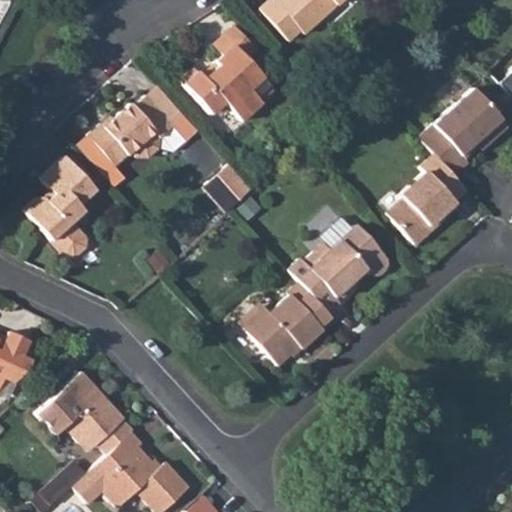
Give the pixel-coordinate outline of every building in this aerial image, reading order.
[(269,5),(258,15),(287,47),(299,36),(302,40),(343,0),(280,0),(272,7),(269,5)] [(255,108),(245,95),(256,84),(239,65),(251,55),(231,32),(209,51),(218,61),(211,68),(214,72),(199,85),(193,78),(179,91),(205,121),(219,108),(237,128),(256,109),(255,108)] [(256,84),(245,95),(255,108),(267,96),(256,84)] [(465,90),(412,140),(426,154),(449,179),(463,166),(460,161),(479,143),(483,147),(502,129),(465,90)] [(101,125),(86,139),(113,168),(129,155),(134,160),(148,160),(159,151),(160,139),(171,129),(142,98),(131,108),(128,105),(103,127),(101,125)] [(449,179),(426,154),(413,166),(418,171),(392,195),(395,199),(379,214),(413,250),(430,233),(427,229),(450,207),(449,205),(461,193),(449,179)] [(47,240),(62,256),(70,257),(81,247),(82,238),(67,222),(80,211),(74,205),(91,190),(62,157),(37,180),(51,197),(44,202),(41,198),(33,198),(20,210),(47,240)] [(248,194),(225,168),(203,189),(203,192),(225,216),(248,194)] [(299,261),(287,272),(298,284),(327,317),(340,305),(338,302),(348,292),(344,286),(361,271),(364,274),(370,276),(377,274),(381,270),(383,264),(382,258),(375,249),(353,226),(349,230),(339,219),(317,238),(328,249),(319,257),(314,253),(302,263),(299,261)] [(262,308),(241,328),(275,366),(297,347),(299,350),(320,332),(318,329),(329,319),(327,317),(298,284),(287,294),(288,295),(268,314),(262,308)] [(29,363),(19,358),(23,351),(27,342),(7,332),(0,346),(0,381),(2,378),(12,384),(25,371),(29,363)] [(60,424),(75,442),(85,434),(93,443),(103,455),(126,435),(128,432),(118,421),(119,419),(77,372),(32,412),(50,432),(60,424)] [(103,455),(69,486),(82,501),(96,489),(112,507),(131,491),(149,511),(157,511),(182,489),(160,464),(153,470),(134,449),(137,447),(126,435),(103,455)] [(199,496),(182,511),(206,511),(210,509),(199,496)]
